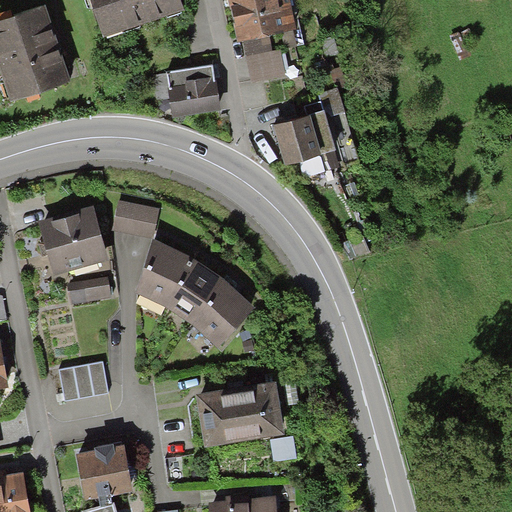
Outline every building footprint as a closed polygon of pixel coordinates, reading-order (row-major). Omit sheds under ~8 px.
[(179,0),(91,0),(105,40),(184,15),(179,0)] [(228,0),(239,45),(243,44),(269,39),(297,32),(290,0),(228,0)] [(45,8),(0,22),(0,71),(11,104),(70,85),(45,8)] [(269,39),(243,44),(251,85),(286,78),(280,50),(272,52),(269,39)] [(215,66),(154,76),(158,102),(168,100),(172,120),(222,112),(215,66)] [(337,89),(319,95),(324,111),(326,118),(344,113),(337,89)] [(324,111),(273,126),(284,168),(301,163),(305,177),(340,167),(326,118),(324,111)] [(159,209),(120,201),(114,229),(153,238),(159,209)] [(40,221),(54,276),(110,261),(97,207),(40,221)] [(164,306),(196,258),(154,239),(136,292),(164,306)] [(196,258),(164,306),(182,315),(193,324),(229,279),(215,267),(196,258)] [(108,277),(69,285),(73,304),(112,296),(108,277)] [(257,304),(229,279),(193,324),(218,343),(257,304)] [(1,336),(0,336),(0,388),(9,388),(1,336)] [(102,362),(59,371),(65,400),(108,392),(102,362)] [(276,382),(195,394),(203,446),(284,434),(276,382)] [(76,453),(85,500),(99,497),(111,495),(134,491),(126,444),(76,453)] [(0,511),(31,511),(24,473),(0,477),(0,511)] [(111,495),(99,497),(100,506),(82,511),(116,511),(114,502),(112,502),(111,495)] [(278,511),(277,496),(209,501),(210,511),(278,511)]
